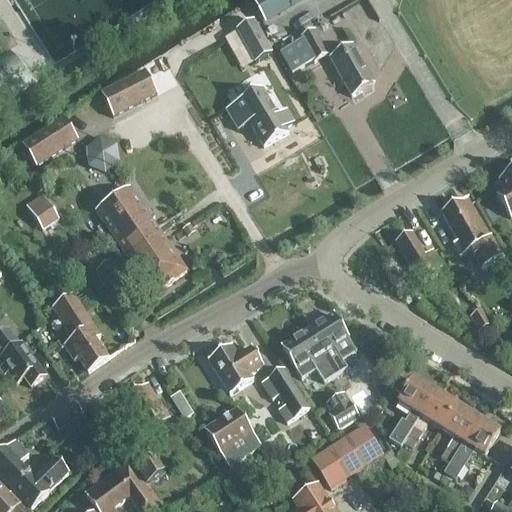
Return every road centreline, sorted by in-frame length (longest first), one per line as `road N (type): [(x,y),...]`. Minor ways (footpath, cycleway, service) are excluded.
road 1 (residential): [(0,442),(121,365),(328,261)]
road 2 (residential): [(328,261),(342,236),(511,131)]
road 3 (residential): [(511,391),(346,287),(328,261)]
